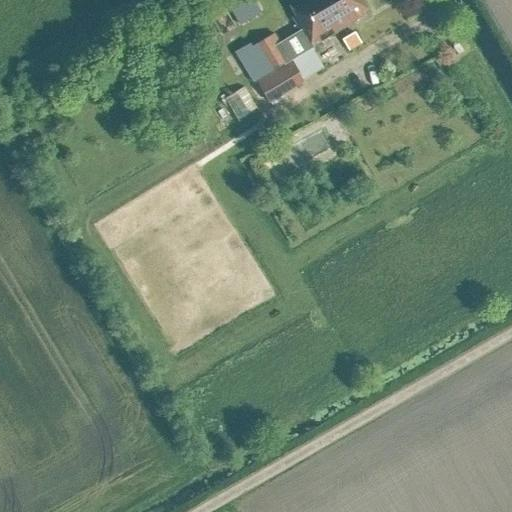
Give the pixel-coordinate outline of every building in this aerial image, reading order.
[(224,0),(239,26),(259,13),(251,0),(224,0)] [(249,44),(233,53),(252,82),(289,59),(310,48),(357,19),(355,16),(366,9),(360,0),(291,0),(287,3),(295,17),(292,18),(299,31),(288,38),(279,43),(274,34),(251,47),(249,44)] [(347,51),(359,44),(354,34),(342,41),(347,51)] [(289,61),(255,81),(257,84),(268,103),(302,82),(291,64),(289,61)] [(235,120),(246,114),(235,93),(224,99),(235,120)]
